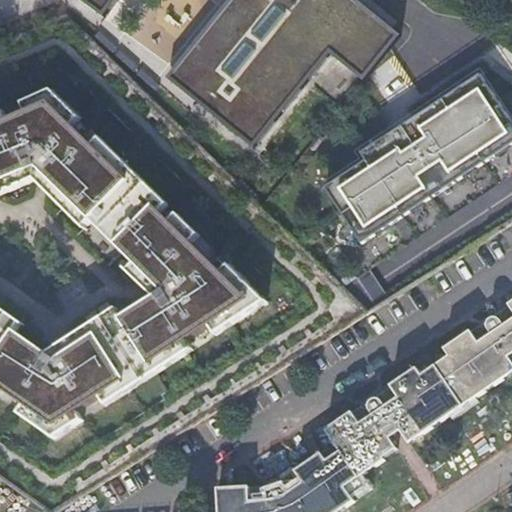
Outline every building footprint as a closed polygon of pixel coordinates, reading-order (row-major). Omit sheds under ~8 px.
[(357,0),(81,0),(106,18),(118,0),(231,0),(168,79),(255,149),(332,55),(365,81),(402,36),(357,0)] [(0,392),(2,389),(25,406),(18,414),(55,439),(83,420),(78,412),(101,398),(106,406),(193,350),(187,342),(211,327),(216,335),(266,302),(229,265),(222,272),(192,242),(198,235),(177,214),(171,221),(161,212),(168,205),(100,138),(93,145),(73,125),(80,118),(52,91),(22,103),(26,112),(7,120),(3,112),(0,113),(0,194),(35,180),(45,190),(86,230),(87,229),(85,227),(91,221),(134,263),(128,270),(126,268),(125,269),(154,297),(145,303),(120,319),(116,311),(118,310),(117,308),(47,354),(39,348),(16,332),(21,325),(23,326),(24,325),(0,307),(0,392)] [(511,139),(486,98),(422,139),(427,147),(410,159),(404,150),(333,195),(369,245),(436,201),(428,190),(445,178),(453,190),(511,151),(511,139)] [(511,307),(500,316),(507,327),(503,330),(499,325),(498,324),(497,323),(496,322),(491,322),(490,323),(488,324),(487,325),(487,326),(486,328),(486,329),(486,330),(487,332),(488,333),(491,338),(486,341),(478,330),(443,354),(448,362),(435,371),(452,397),(467,387),(476,401),(511,376),(511,368),(507,362),(511,358),(511,307)] [(507,327),(500,316),(497,323),(498,324),(499,325),(503,330),(507,327)] [(486,330),(486,329),(478,330),(486,341),(491,338),(488,333),(487,332),(486,330)] [(438,406),(452,397),(435,371),(421,380),(416,372),(381,396),(389,408),(383,411),(380,406),(377,404),(376,403),(373,403),(371,403),(369,405),(368,406),(367,408),(367,410),(367,411),(367,412),(368,412),(368,413),(368,414),(372,419),(367,422),(359,411),(324,435),(339,457),(357,482),(382,464),(381,462),(394,453),(388,443),(400,434),(408,447),(448,420),(438,406)] [(462,411),(476,401),(467,387),(452,397),(462,411)] [(462,411),(452,397),(438,406),(448,420),(462,411)] [(367,410),(359,411),(367,422),(372,419),(368,414),(368,413),(368,412),(367,412),(367,411),(367,410)] [(320,459),(279,487),(287,498),(284,500),(283,499),(282,497),(281,496),(280,496),(279,495),(277,495),(273,495),(272,496),(271,497),(270,497),(268,499),(268,501),(267,502),(267,504),(268,506),(264,506),(263,492),(216,494),(216,511),(343,511),(352,506),(343,492),(357,482),(339,457),(325,466),(320,459)] [(287,498),(279,487),(277,495),(279,495),(280,496),(281,496),(282,497),(283,499),(284,500),(287,498)]
